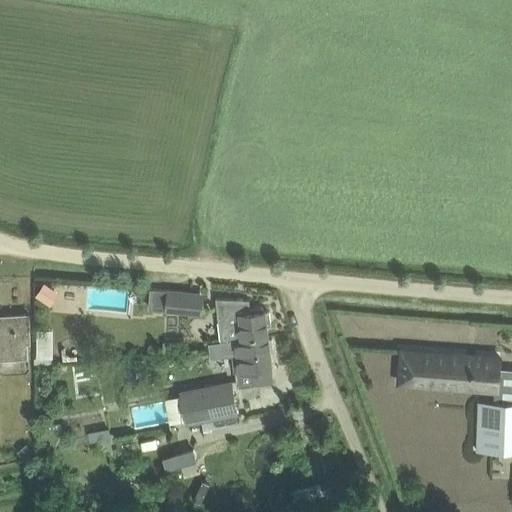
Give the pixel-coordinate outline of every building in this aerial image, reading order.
[(44,282),(35,295),(51,307),(61,293),(44,282)] [(152,288),(150,307),(164,308),(164,310),(190,312),(192,292),(168,289),(152,288)] [(217,297),(222,340),(238,338),(269,335),(268,326),(270,325),(272,323),(270,313),(269,311),(266,311),(266,309),(251,311),(250,298),(217,297)] [(31,341),(30,334),(29,314),(0,315),(0,358),(29,357),(28,341),(31,341)] [(270,338),(269,335),(238,338),(222,340),(222,341),(230,340),(236,386),(275,381),(271,351),(273,351),(275,350),(273,339),(271,338),(270,338)] [(37,347),(37,357),(53,357),(53,347),(37,347)] [(501,357),(414,350),(412,382),(436,384),(436,377),(460,379),(457,385),(498,389),(501,357)] [(231,383),(183,393),(183,394),(188,419),(189,420),(237,411),(231,383)] [(511,450),(511,401),(479,400),(477,450),(511,450)] [(112,438),(110,428),(96,431),(99,441),(112,438)] [(28,442),(17,451),(24,459),(34,450),(28,442)] [(196,448),(180,451),(183,476),(203,473),(201,458),(198,458),(196,448)] [(310,483),(294,488),(298,502),(337,492),(333,477),(326,479),(310,483)] [(202,479),(193,498),(201,501),(209,482),(202,479)]
